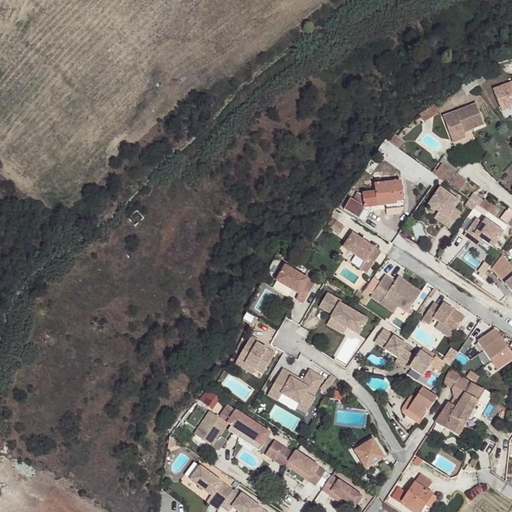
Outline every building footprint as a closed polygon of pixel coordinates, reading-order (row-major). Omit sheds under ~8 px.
[(506,68),(502,73),(506,77),(511,72),(506,68)] [(486,78),(483,74),(476,79),(467,85),(465,84),(462,86),(467,93),(479,83),(486,78)] [(511,83),(498,87),(503,110),(511,107),(511,83)] [(444,117),(452,135),(464,130),(465,133),(485,124),(476,103),(444,117)] [(435,104),(421,114),(425,120),(440,111),(435,104)] [(511,107),(503,110),(505,117),(511,115),(511,107)] [(464,130),(452,135),(455,143),(467,138),(465,133),(464,130)] [(389,140),(398,147),(403,141),(393,134),(389,140)] [(403,152),(399,158),(407,163),(418,171),(422,167),(403,152)] [(441,163),(434,173),(450,185),(457,175),(441,163)] [(457,175),(450,185),(459,191),(466,181),(457,175)] [(382,184),(375,184),(376,197),(364,199),(359,195),(355,201),(351,199),(348,205),(344,210),(359,219),(365,209),(377,207),(386,206),(396,205),(396,203),(404,202),(401,181),(399,181),(393,182),(382,184)] [(466,181),(459,191),(461,192),(468,182),(466,181)] [(442,188),(430,204),(440,212),(449,217),(444,224),(452,229),(463,213),(456,208),(461,201),(442,188)] [(478,204),(475,202),(471,199),(467,205),(474,210),(478,204)] [(499,210),(485,200),(480,206),(490,213),(495,217),(499,210)] [(396,205),(386,206),(386,211),(404,208),(404,202),(396,203),(396,205)] [(477,211),(486,217),(490,213),(480,206),(477,211)] [(440,212),(436,218),(444,224),(449,217),(440,212)] [(333,220),(328,226),(342,236),(346,230),(333,220)] [(482,222),(469,239),(476,244),(481,238),(488,244),(498,251),(509,236),(491,223),(488,227),(482,222)] [(366,266),(362,272),(370,277),(385,257),(356,236),(345,251),(366,266)] [(481,238),(476,244),(483,250),(488,244),(481,238)] [(341,257),(362,272),(366,266),(345,251),(341,257)] [(511,292),(511,257),(509,261),(506,258),(492,270),(511,292)] [(304,308),(316,287),(286,269),(277,285),(300,298),(297,303),(304,308)] [(375,300),(385,306),(389,301),(401,309),(411,316),(425,296),(411,286),(409,289),(400,283),(399,285),(390,279),(385,286),(375,300)] [(402,280),(400,283),(409,289),(411,286),(402,280)] [(377,281),(368,295),(375,300),(385,286),(377,281)] [(341,303),(328,295),(320,309),(333,317),(331,320),(348,330),(359,336),(368,321),(340,305),(341,303)] [(361,295),(357,300),(361,303),(365,298),(361,295)] [(389,301),(385,306),(397,315),(401,309),(389,301)] [(438,322),(444,326),(458,336),(468,321),(447,307),(444,311),(437,306),(425,323),(433,329),(438,322)] [(348,330),(331,320),(328,327),(344,336),(348,330)] [(458,336),(444,326),(439,332),(454,342),(458,336)] [(511,354),(495,330),(477,342),(497,371),(511,360),(511,354)] [(375,344),(399,359),(405,350),(407,346),(384,331),(375,344)] [(250,343),(235,371),(242,375),(245,370),(255,376),(262,380),(273,361),(265,357),(267,355),(256,350),(258,347),(250,343)] [(414,356),(405,350),(399,359),(397,362),(397,363),(410,371),(411,368),(424,377),(429,369),(432,371),(435,367),(442,372),(447,364),(440,359),(437,357),(434,361),(418,350),(414,356)] [(511,364),(511,360),(497,371),(499,373),(507,367),(508,367),(511,364)] [(255,376),(245,370),(242,375),(252,381),(255,376)] [(453,388),(461,376),(451,371),(445,383),(453,388)] [(480,377),(471,371),(468,376),(477,382),(480,377)] [(282,399),(300,410),(302,406),(311,411),(315,403),(313,402),(323,383),(309,376),(303,386),(302,389),(291,383),(292,381),(283,375),(268,401),(278,407),(282,399)] [(322,392),(326,395),(337,380),(333,377),(322,392)] [(454,398),(460,402),(472,383),(461,377),(453,389),(454,398)] [(292,381),(291,383),(302,389),(303,386),(292,381)] [(451,418),(465,425),(483,394),(485,391),(472,383),(460,402),(451,418)] [(419,397),(406,416),(421,426),(439,399),(424,389),(419,397)] [(483,394),(479,401),(487,405),(493,394),(486,390),(485,391),(483,394)] [(350,394),(333,391),(327,399),(348,403),(350,394)] [(204,400),(201,404),(213,412),(221,401),(210,393),(204,400)] [(405,415),(406,416),(419,397),(418,397),(417,397),(416,396),(414,397),(412,398),(411,399),(405,409),(404,410),(404,411),(404,413),(404,414),(405,415)] [(446,428),(459,435),(465,425),(451,418),(460,402),(454,398),(451,403),(449,403),(436,423),(446,428)] [(311,411),(302,406),(300,410),(297,414),(306,419),(311,411)] [(229,408),(220,420),(228,426),(239,432),(263,449),(272,436),(229,408)] [(213,449),(221,437),(228,426),(220,420),(212,414),(197,438),(213,449)] [(263,449),(239,432),(236,437),(260,454),(263,449)] [(227,441),(221,437),(213,449),(219,452),(227,441)] [(180,444),(170,438),(168,450),(180,444)] [(435,443),(428,439),(423,446),(430,451),(435,443)] [(387,459),(376,441),(357,452),(369,471),(387,459)] [(276,444),(267,458),(275,463),(284,449),(276,444)] [(284,449),(275,463),(287,471),(288,469),(310,483),(313,479),(291,465),(296,457),(284,449)] [(296,457),(291,465),(313,479),(310,483),(318,488),(325,477),(312,468),(313,465),(297,454),(296,457)] [(479,460),(474,457),(470,463),(475,466),(479,460)] [(185,476),(191,480),(201,467),(195,463),(185,476)] [(313,465),(312,468),(325,477),(327,474),(313,465)] [(220,511),(223,507),(228,511),(230,511),(233,508),(239,511),(261,511),(234,492),(201,467),(191,480),(213,496),(208,502),(220,511)] [(422,511),(426,506),(433,496),(427,492),(433,484),(420,476),(409,492),(400,486),(390,503),(399,508),(402,503),(416,511),(422,511)] [(334,478),(332,481),(345,490),(347,487),(334,478)] [(332,481),(324,493),(332,497),(334,493),(357,509),(365,499),(347,487),(345,490),(332,481)] [(334,493),(332,497),(353,511),(355,511),(357,509),(334,493)] [(439,499),(433,496),(426,506),(430,509),(431,510),(439,499)]
